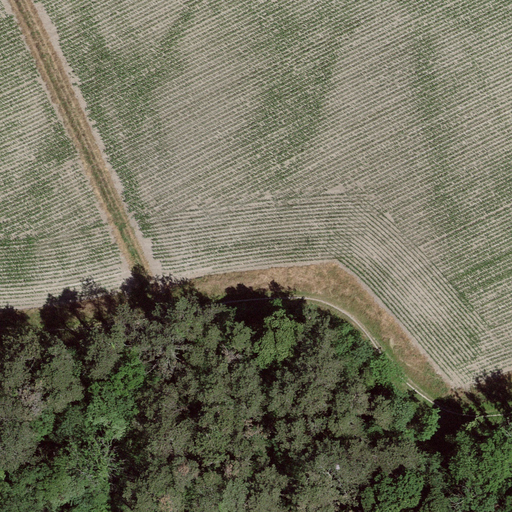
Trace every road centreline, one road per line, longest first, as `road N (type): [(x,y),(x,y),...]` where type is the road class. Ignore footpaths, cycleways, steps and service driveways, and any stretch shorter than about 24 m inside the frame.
road 1 (track): [(0,326),(254,270),(339,296),(400,358),(465,387),(511,372)]
road 2 (track): [(84,511),(145,291),(9,0)]
